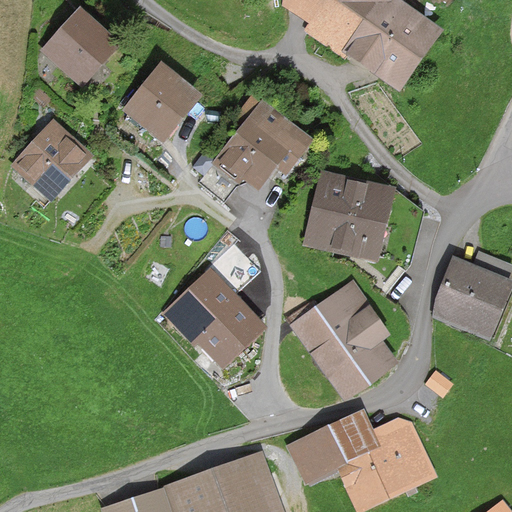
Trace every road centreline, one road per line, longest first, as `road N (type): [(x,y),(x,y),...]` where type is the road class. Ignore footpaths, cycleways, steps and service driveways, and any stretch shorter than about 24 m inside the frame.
road 1 (unclassified): [(500,179),(452,219),(416,358),(383,395),(9,511)]
road 2 (track): [(137,0),(228,57),(277,61),(324,88),(359,139),(452,219)]
